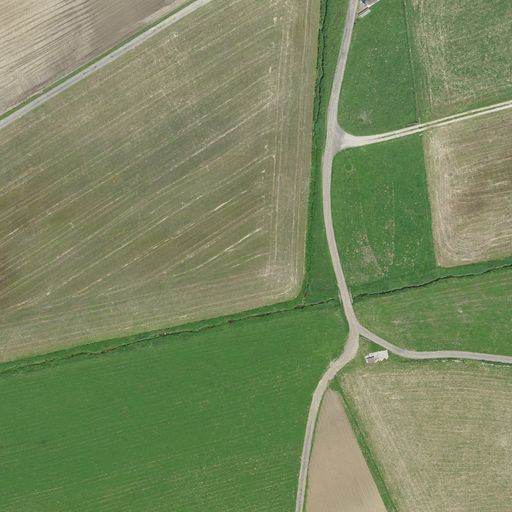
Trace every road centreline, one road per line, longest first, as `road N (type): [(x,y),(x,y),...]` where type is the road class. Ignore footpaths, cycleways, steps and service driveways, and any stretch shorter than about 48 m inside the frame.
road 1 (track): [(511,360),(405,357),(350,325),(329,219),(327,156),(358,0)]
road 2 (track): [(0,126),(205,0)]
road 3 (track): [(302,511),(322,373),(355,355),(350,325)]
road 4 (track): [(330,144),(511,104)]
